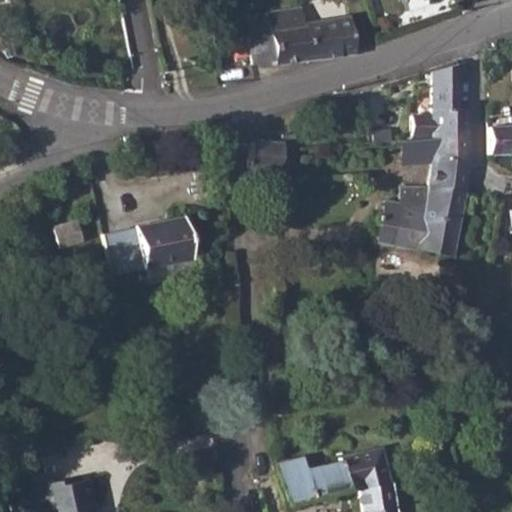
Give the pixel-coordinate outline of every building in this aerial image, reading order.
[(250,22),(253,38),(247,39),(252,66),(274,62),(274,66),(304,61),(298,24),(296,9),(265,14),(266,19),(250,22)] [(302,24),(298,24),(304,61),(308,60),(324,57),(352,52),(346,17),(302,24)] [(429,134),(430,134),(465,140),(463,107),(457,107),(454,64),(430,72),(430,114),(407,114),(406,134),(429,134)] [(511,125),(485,126),(486,153),(511,152),(511,125)] [(279,143),(249,141),(246,167),(278,169),(278,168),(279,147),(293,147),(295,133),(280,132),(279,143)] [(429,138),(428,157),(430,157),(466,161),(465,140),(430,134),(429,138)] [(381,198),(372,241),(387,242),(448,255),(460,194),(461,186),(466,161),(430,157),(425,187),(402,186),(398,186),(396,201),(381,198)] [(180,216),(131,227),(99,233),(110,275),(140,268),(142,268),(145,282),(190,273),(187,258),(189,257),(180,216)] [(73,220),(49,227),(56,247),(80,240),(73,220)] [(9,340),(0,341),(0,375),(24,373),(22,351),(10,352),(9,340)] [(298,458),(272,466),(275,475),(284,507),(345,489),(344,484),(353,482),(358,511),(393,511),(388,483),(383,483),(373,446),(336,455),(338,462),(302,470),(298,458)] [(162,473),(162,476),(167,475),(210,469),(208,463),(162,473)] [(168,479),(148,498),(169,494),(168,486),(212,476),(210,469),(167,475),(168,479)] [(83,511),(92,510),(86,480),(56,486),(55,482),(22,489),(26,511),(83,511)] [(148,498),(135,500),(136,511),(171,511),(169,494),(148,498)]
